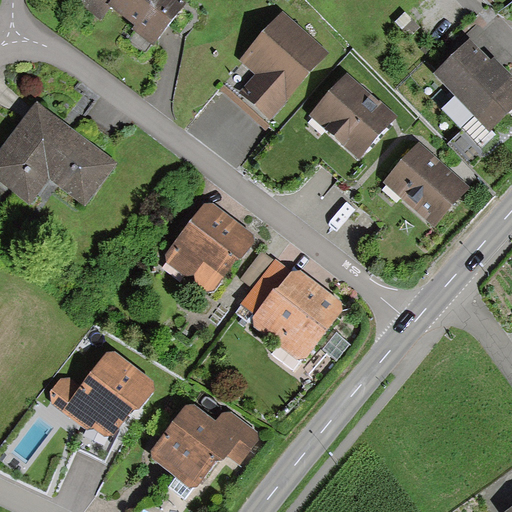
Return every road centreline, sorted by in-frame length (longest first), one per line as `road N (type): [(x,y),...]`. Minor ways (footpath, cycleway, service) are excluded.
road 1 (residential): [(410,326),(214,170),(12,25),(18,0)]
road 2 (tertiary): [(410,326),(254,511)]
road 3 (tertiary): [(511,210),(410,326)]
